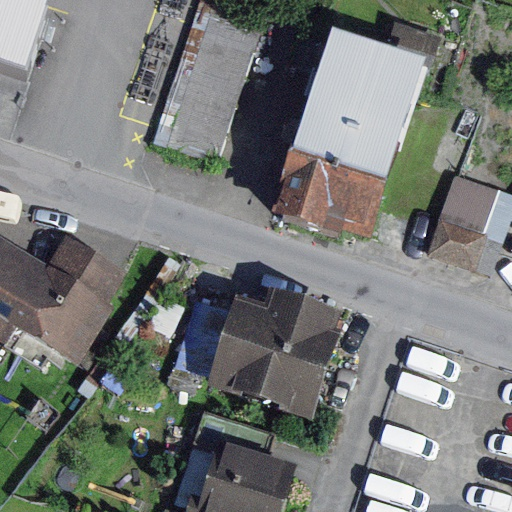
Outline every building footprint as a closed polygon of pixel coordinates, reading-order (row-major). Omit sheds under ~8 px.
[(48,0),(0,0),(0,72),(22,79),(48,0)] [(207,25),(165,144),(220,163),(262,44),(207,25)] [(423,70),(328,41),(274,215),(369,245),(423,70)] [(511,191),(463,173),(430,259),(495,283),(511,238),(511,191)] [(0,235),(0,345),(86,396),(154,283),(77,238),(58,270),(0,235)] [(369,338),(262,299),(226,397),(333,436),(369,338)] [(215,383),(235,312),(203,304),(183,374),(215,383)] [(315,511),(329,478),(224,438),(194,511),(315,511)]
